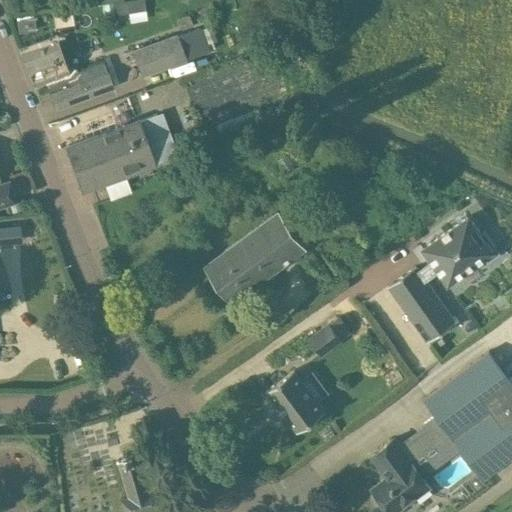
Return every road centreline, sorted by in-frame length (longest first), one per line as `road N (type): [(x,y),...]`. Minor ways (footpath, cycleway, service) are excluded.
road 1 (residential): [(142,375),(82,260),(0,44)]
road 2 (residential): [(241,511),(142,375)]
road 3 (residential): [(0,404),(51,406),(142,375)]
